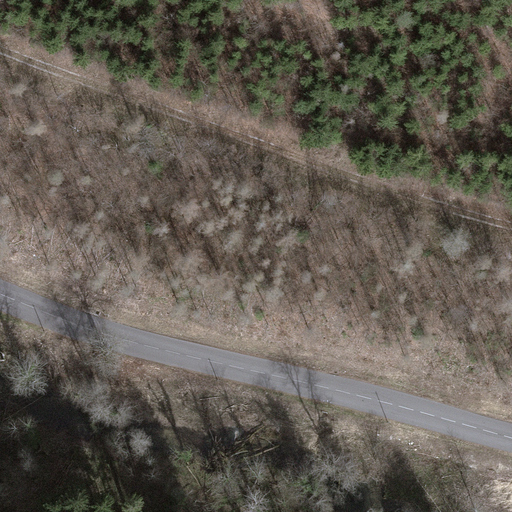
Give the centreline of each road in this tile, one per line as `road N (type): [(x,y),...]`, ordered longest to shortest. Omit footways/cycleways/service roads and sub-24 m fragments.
road 1 (track): [(0,45),(308,157),(511,218)]
road 2 (secondary): [(511,438),(123,342),(0,295)]
road 3 (track): [(511,147),(436,142),(308,157)]
